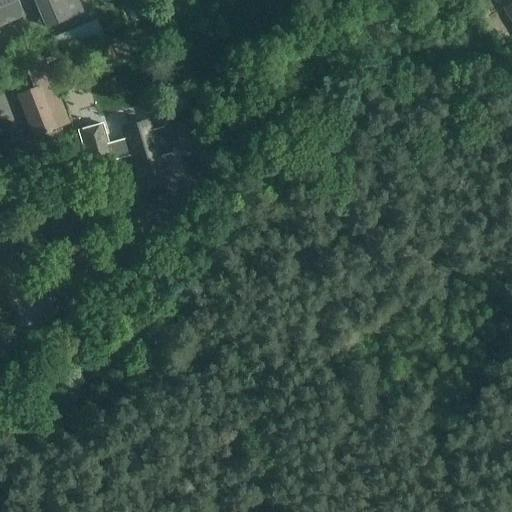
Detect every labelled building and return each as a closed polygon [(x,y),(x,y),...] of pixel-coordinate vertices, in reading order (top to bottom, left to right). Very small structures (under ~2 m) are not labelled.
[(82,13),(76,0),(34,0),(46,28),(82,13)] [(104,36),(97,19),(50,39),(57,56),(104,36)] [(67,66),(56,70),(60,80),(70,76),(67,66)] [(68,125),(51,82),(18,95),(35,138),(68,125)] [(109,144),(108,144),(113,161),(116,160),(133,156),(138,174),(142,187),(159,182),(165,181),(165,180),(158,158),(171,154),(172,154),(173,155),(174,154),(165,126),(164,126),(164,127),(152,130),(150,131),(147,123),(125,129),(127,139),(125,139),(109,144)] [(102,125),(79,131),(79,132),(90,169),(113,163),(113,161),(108,144),(102,125)]
